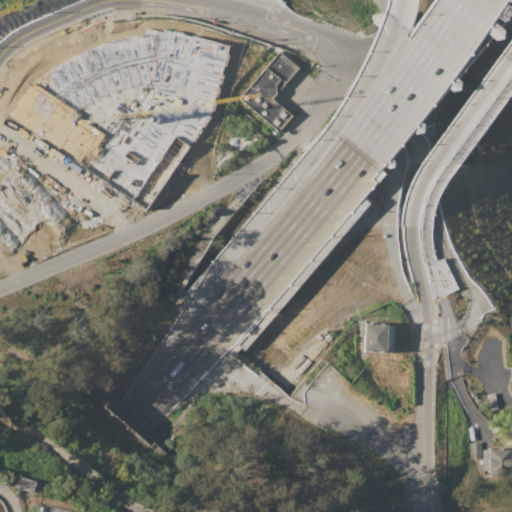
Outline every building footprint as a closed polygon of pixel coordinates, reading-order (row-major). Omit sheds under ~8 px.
[(0,117),(26,81),(51,63),(73,49),(109,38),(146,29),(148,22),(231,45),(209,119),(145,216),(98,184),(114,159),(89,142),(82,151),(71,144),(62,155),(0,117)] [(294,68),(268,98),(288,116),(275,132),(236,98),(275,52),(294,68)] [(361,351),(384,352),(385,324),(362,323),(361,351)] [(501,408),(492,409),(489,394),(498,392),(501,408)] [(484,451),(474,452),(474,442),(484,442),(484,451)] [(511,475),(508,475),(508,481),(499,481),(499,476),(493,476),(493,475),(487,475),(487,474),(482,474),(482,463),(486,463),(486,449),(511,448),(511,475)] [(6,486),(10,475),(34,482),(31,493),(6,486)]
